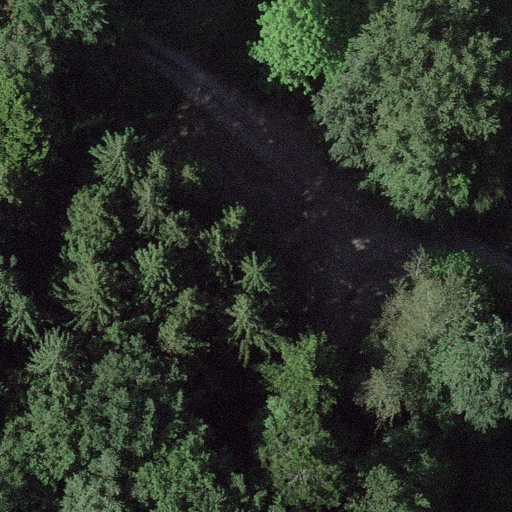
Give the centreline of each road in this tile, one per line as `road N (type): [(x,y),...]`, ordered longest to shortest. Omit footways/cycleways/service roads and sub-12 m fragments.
road 1 (track): [(51,0),(192,75),(378,228),(511,284)]
road 2 (track): [(378,228),(250,444),(199,511)]
